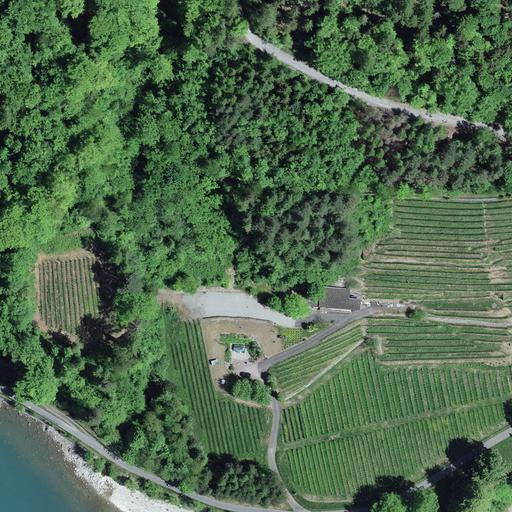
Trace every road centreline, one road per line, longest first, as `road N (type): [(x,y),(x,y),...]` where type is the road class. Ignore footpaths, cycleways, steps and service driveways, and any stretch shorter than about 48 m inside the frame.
road 1 (track): [(511,134),(415,114),(351,90),(251,38),(236,0)]
road 2 (unclassified): [(271,511),(170,486),(0,390)]
road 3 (unclassified): [(511,432),(402,497),(353,511)]
